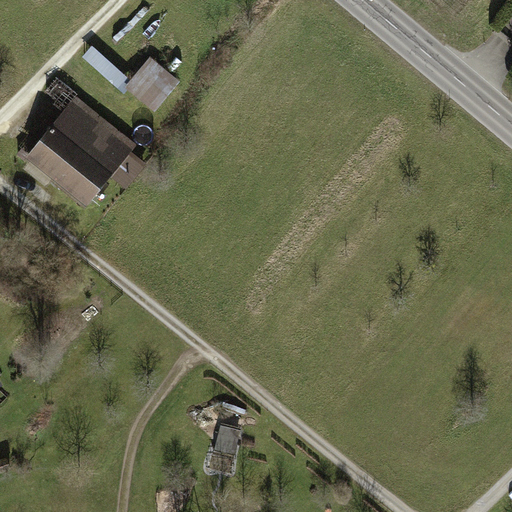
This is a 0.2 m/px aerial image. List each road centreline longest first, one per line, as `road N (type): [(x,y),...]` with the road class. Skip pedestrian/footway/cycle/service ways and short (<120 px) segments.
road 1 (track): [(397,511),(0,183)]
road 2 (tertiary): [(511,129),(362,0)]
road 3 (track): [(211,359),(187,368),(143,425),(128,511)]
road 4 (residential): [(119,0),(0,119)]
